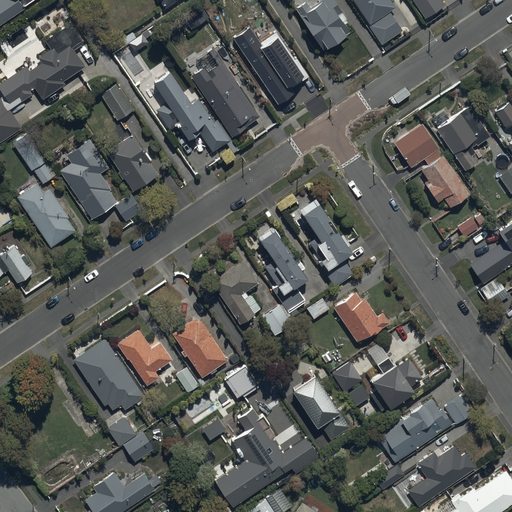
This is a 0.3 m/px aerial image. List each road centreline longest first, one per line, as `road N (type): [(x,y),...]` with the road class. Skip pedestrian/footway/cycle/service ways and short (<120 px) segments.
road 1 (residential): [(0,351),(327,126)]
road 2 (residential): [(327,126),(511,403)]
road 3 (residential): [(327,126),(511,3)]
